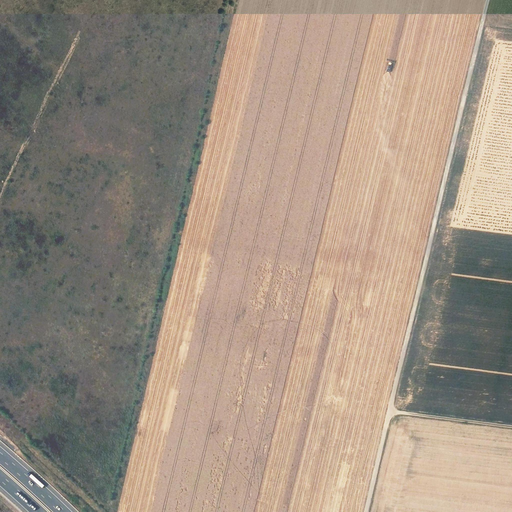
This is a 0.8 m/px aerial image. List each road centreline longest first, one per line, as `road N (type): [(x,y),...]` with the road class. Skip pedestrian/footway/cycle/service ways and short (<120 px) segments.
road 1 (track): [(365,511),(488,0)]
road 2 (track): [(389,411),(511,426)]
